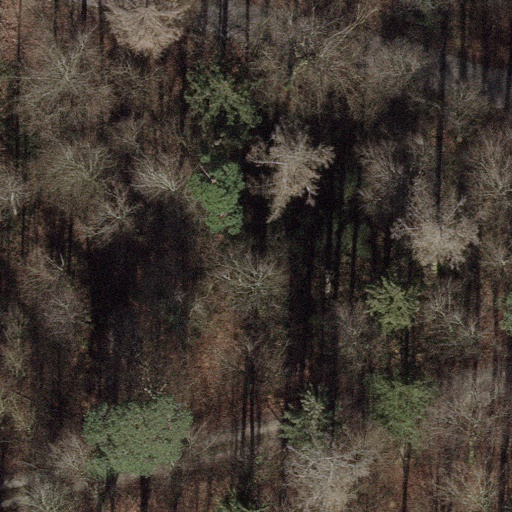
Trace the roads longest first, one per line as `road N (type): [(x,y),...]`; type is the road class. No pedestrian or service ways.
road 1 (track): [(0,502),(511,385)]
road 2 (track): [(145,0),(511,90)]
